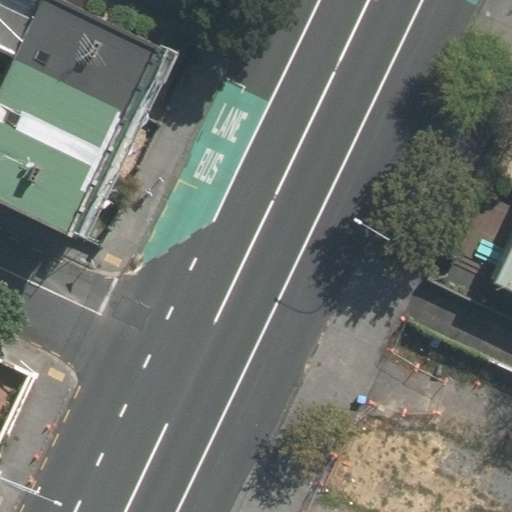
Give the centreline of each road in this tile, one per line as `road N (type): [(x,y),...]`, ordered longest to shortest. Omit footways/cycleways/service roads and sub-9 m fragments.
road 1 (secondary): [(370,0),(199,367)]
road 2 (residential): [(0,279),(199,367)]
road 3 (secondary): [(199,367),(129,511)]
